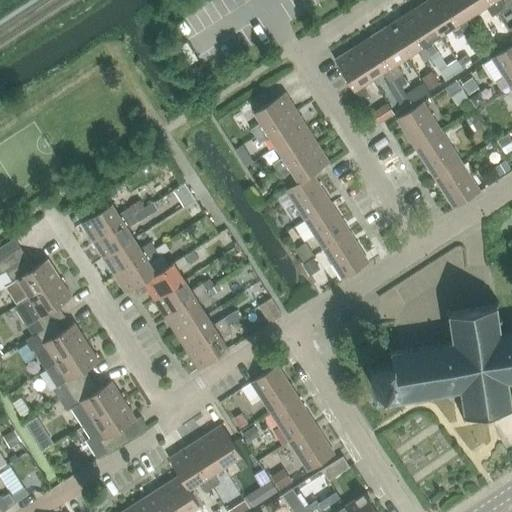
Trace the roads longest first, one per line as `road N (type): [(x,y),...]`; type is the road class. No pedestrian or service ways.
road 1 (residential): [(419,249),(296,50),(376,0)]
road 2 (residential): [(173,424),(51,212)]
road 3 (residential): [(405,511),(287,329)]
road 4 (residential): [(173,424),(34,511)]
road 5 (residential): [(287,329),(419,249)]
road 6 (residential): [(173,424),(198,382),(287,329)]
